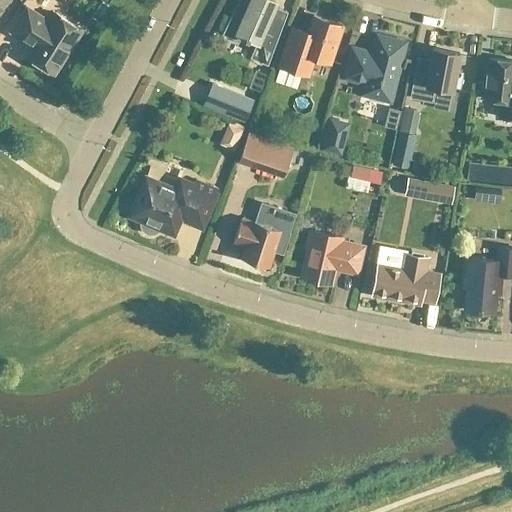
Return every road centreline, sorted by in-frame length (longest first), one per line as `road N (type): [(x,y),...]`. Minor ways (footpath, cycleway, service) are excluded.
road 1 (residential): [(511,354),(330,329),(244,305),(69,233),(63,208),(92,147)]
road 2 (residential): [(92,147),(173,0)]
